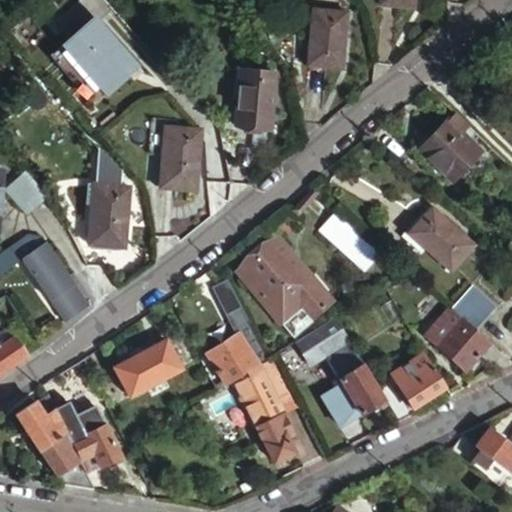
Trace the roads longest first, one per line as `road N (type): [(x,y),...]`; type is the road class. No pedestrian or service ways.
road 1 (residential): [(0,396),(205,244),(506,0)]
road 2 (unclassified): [(266,511),(511,388)]
road 3 (unknown): [(424,64),(511,148)]
